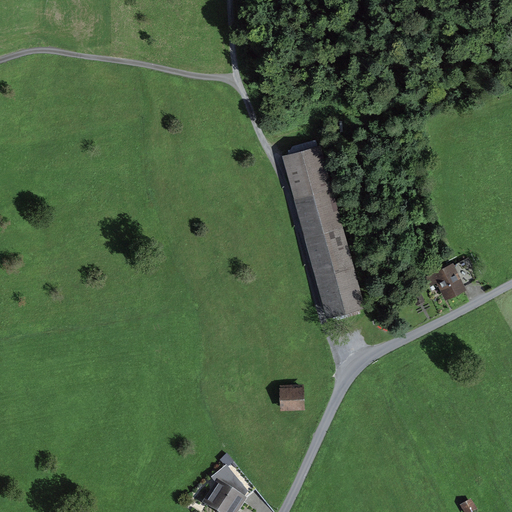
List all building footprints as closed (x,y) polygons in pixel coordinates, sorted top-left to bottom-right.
[(320,144),(281,152),(327,314),(365,306),(320,144)] [(453,262),(425,276),(430,286),(437,282),(445,299),(467,288),(465,283),(478,277),(468,257),(454,264),(453,262)] [(279,385),(280,410),(305,408),(304,384),(279,385)] [(234,462),(227,453),(220,460),(225,467),(212,478),(215,483),(203,503),(216,511),(238,511),(247,499),(245,497),(248,492),(228,467),(234,462)] [(468,502),(462,507),(465,511),(473,511),(475,511),(468,502)]
